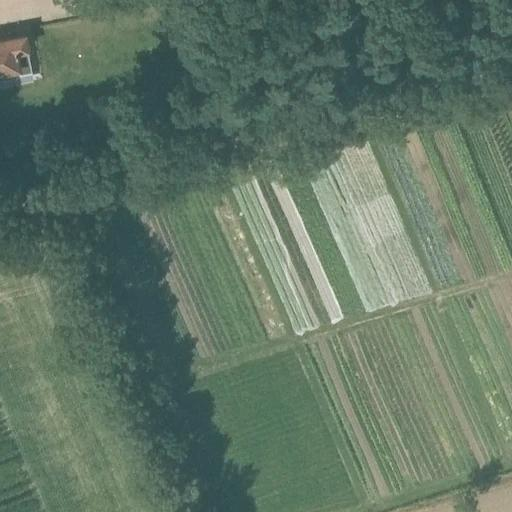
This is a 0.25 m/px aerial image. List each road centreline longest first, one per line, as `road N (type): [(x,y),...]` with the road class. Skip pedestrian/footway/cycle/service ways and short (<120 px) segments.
road 1 (unclassified): [(0,203),(233,131),(511,68)]
road 2 (track): [(49,188),(182,511)]
